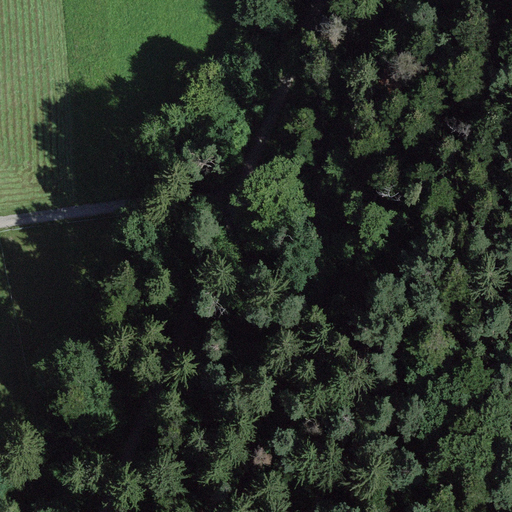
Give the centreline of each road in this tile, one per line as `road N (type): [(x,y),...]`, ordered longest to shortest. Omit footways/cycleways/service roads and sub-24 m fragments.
road 1 (track): [(338,0),(261,191),(111,511)]
road 2 (track): [(261,191),(0,225)]
